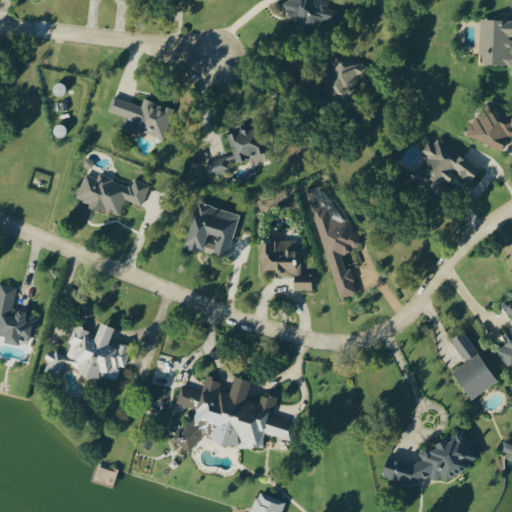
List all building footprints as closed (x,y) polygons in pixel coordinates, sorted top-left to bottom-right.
[(287,0),(282,3),(297,28),(306,23),(313,34),(340,18),(334,9),(330,12),(324,2),(317,6),(313,0),(287,0)] [(482,64),(511,65),(511,52),(510,53),(511,34),(511,19),(480,19),(479,54),(483,54),(482,64)] [(368,68),(334,52),(318,85),(326,88),(324,92),(344,101),(355,79),(361,82),(368,68)] [(141,106),(112,96),(107,111),(135,120),(132,128),(163,138),(173,108),(161,104),(143,98),(141,106)] [(511,114),(483,102),(469,137),(502,150),(507,138),(511,139),(511,136),(511,114)] [(227,134),(236,163),(265,153),(257,126),(239,131),(238,130),(227,134)] [(480,168),(433,137),(422,153),(426,156),(412,177),(443,198),(449,188),(446,186),(456,172),(471,182),(480,168)] [(208,175),(229,170),(226,157),(205,162),(208,175)] [(149,184),(133,179),(131,186),(98,175),(96,178),(84,173),(75,201),(118,216),(124,200),(141,206),(149,184)] [(338,299),(357,293),(350,268),(345,270),(341,253),(360,248),(352,219),(331,225),(320,186),(306,190),(311,206),(312,206),(338,299)] [(227,258),(238,213),(196,203),(185,248),(227,258)] [(260,242),(260,276),(294,276),(294,290),(312,290),(311,274),(301,274),(300,257),(305,257),(304,241),(260,242)] [(0,335),(5,336),(4,343),(19,345),(20,339),(29,340),(31,330),(35,331),(37,313),(12,310),(15,286),(0,284),(0,335)] [(511,297),(499,306),(511,324),(511,328),(502,336),(507,344),(499,350),(511,370),(511,297)] [(74,323),(65,357),(60,353),(49,350),(45,366),(57,375),(68,362),(68,360),(73,364),(79,365),(78,371),(82,374),(117,382),(120,366),(126,367),(130,347),(122,341),(117,347),(109,345),(113,326),(101,323),(98,328),(95,338),(77,324),(74,323)] [(498,381),(464,332),(451,341),(466,363),(452,372),(472,400),(498,381)] [(202,436),(212,438),(215,441),(260,452),(265,434),(290,440),(294,422),(273,417),(277,398),(261,394),(254,402),(247,400),(251,381),(234,377),(230,394),(220,391),(222,382),(216,381),(208,374),(205,379),(202,391),(180,386),(175,404),(191,407),(196,412),(181,430),(178,430),(171,438),(189,453),(202,436)] [(387,458),(382,477),(395,480),(396,483),(408,485),(431,476),(433,481),(439,478),(445,479),(468,469),(470,462),(477,459),(465,432),(418,452),(422,460),(413,464),(387,458)] [(281,511),(285,502),(257,492),(249,511),(281,511)]
